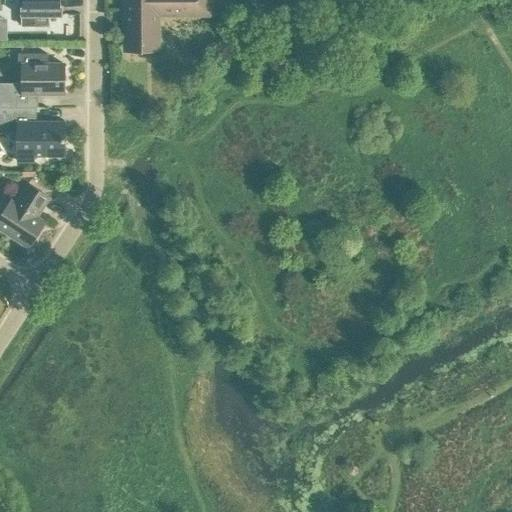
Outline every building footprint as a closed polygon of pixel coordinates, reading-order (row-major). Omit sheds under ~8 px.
[(22,0),(22,14),(18,14),(18,15),(22,15),(22,25),(47,25),(47,15),(64,15),(64,14),(60,14),(59,0),(22,0)] [(123,0),(124,45),(138,45),(138,50),(158,50),(158,15),(182,15),(183,15),(210,15),(210,0),(123,0)] [(0,83),(0,108),(36,108),(36,94),(64,94),(64,64),(47,64),(47,54),(18,54),(18,67),(22,67),(22,83),(0,83)] [(36,108),(0,108),(0,134),(17,134),(17,161),(33,161),(33,156),(64,156),(64,122),(36,122),(36,108)] [(0,215),(0,229),(28,247),(44,222),(36,217),(49,197),(28,184),(15,203),(10,200),(0,215)]
